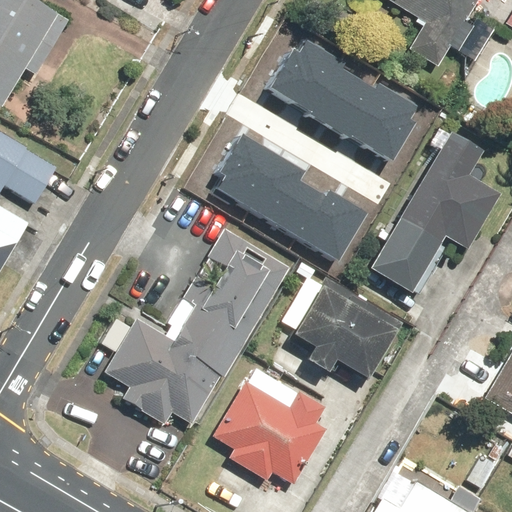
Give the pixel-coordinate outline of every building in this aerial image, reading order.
[(0,0),(0,112),(26,72),(39,80),(75,23),(38,0),(0,0)] [(446,50),(455,55),(474,21),(466,16),(475,0),(380,0),(421,24),(405,51),(436,68),(446,50)] [(511,3),(501,24),(511,30),(511,3)] [(294,46),(272,85),(312,108),(309,114),(399,164),(425,119),(418,115),(424,104),(305,38),(299,49),(294,46)] [(466,178),(480,153),(443,131),(363,272),(413,300),(445,243),(464,254),(497,195),(466,178)] [(226,175),(218,189),(340,263),(370,214),(329,189),(326,195),(299,179),(304,172),(241,134),(219,170),(226,175)] [(0,198),(7,188),(37,208),(59,174),(0,135),(0,198)] [(0,269),(26,224),(0,208),(0,269)] [(186,427),(215,378),(220,381),(285,271),(219,231),(202,260),(206,263),(195,282),(190,280),(162,327),(167,329),(161,338),(131,321),(100,374),(125,390),(117,403),(159,428),(166,416),(186,427)] [(307,347),(301,359),(327,372),(332,362),(365,379),(397,318),(321,279),(318,284),(305,277),(281,322),(291,327),(287,336),(307,347)] [(511,351),(482,402),(511,419),(511,351)] [(322,408),(251,366),(209,438),(230,451),(227,456),(265,479),(269,472),(290,485),(323,429),(313,423),(322,408)] [(475,511),(483,502),(454,484),(444,500),(399,471),(372,511),(475,511)]
